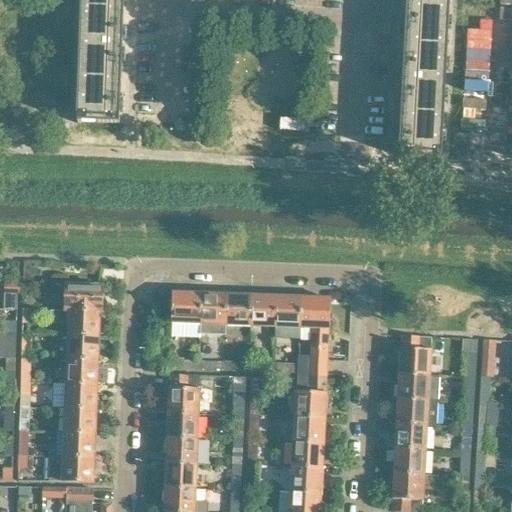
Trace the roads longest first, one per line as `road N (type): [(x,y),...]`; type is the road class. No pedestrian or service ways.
road 1 (residential): [(360,511),(363,279),(155,266),(133,283),(124,511)]
road 2 (residential): [(382,0),(378,14),(359,22),(173,10),(150,0)]
